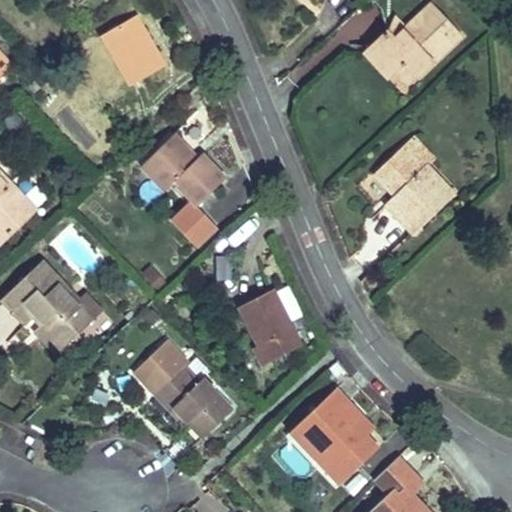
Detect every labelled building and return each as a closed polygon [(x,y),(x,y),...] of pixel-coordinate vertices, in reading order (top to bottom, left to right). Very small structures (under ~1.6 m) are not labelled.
[(431,4),(405,28),(394,39),(387,31),(370,48),(394,73),(404,63),(417,77),(461,36),(431,4)] [(130,84),(164,64),(137,17),(102,37),(130,84)] [(394,39),(405,28),(395,18),(387,31),(394,39)] [(394,73),(370,48),(364,53),(388,78),(394,73)] [(0,70),(4,75),(14,66),(0,51),(0,70)] [(404,63),(394,73),(407,87),(417,77),(404,63)] [(174,133),(145,161),(170,187),(174,182),(193,201),(197,206),(225,179),(202,153),(197,158),(174,133)] [(414,137),(405,147),(425,168),(427,165),(435,158),(414,137)] [(374,175),(394,197),(404,207),(395,216),(412,233),(454,193),(427,165),(425,168),(405,147),(374,175)] [(145,161),(141,166),(165,191),(170,187),(145,161)] [(0,243),(1,245),(31,216),(19,203),(24,198),(0,172),(0,243)] [(404,207),(394,197),(385,205),(395,216),(404,207)] [(36,211),(24,198),(19,203),(31,216),(36,211)] [(196,247),(217,227),(193,201),(172,221),(196,247)] [(235,247),(255,230),(247,221),(227,238),(235,247)] [(68,294),(71,290),(42,260),(2,299),(27,325),(32,320),(35,317),(42,324),(39,327),(62,350),(93,320),(68,294)] [(79,298),(71,290),(68,294),(93,320),(103,311),(85,293),(79,298)] [(239,308),(259,346),(266,362),(301,344),(274,290),(239,308)] [(32,320),(39,327),(42,324),(35,317),(32,320)] [(62,350),(39,327),(34,331),(57,355),(62,350)] [(134,372),(171,410),(174,407),(204,438),(233,410),(203,378),(198,382),(183,367),(188,363),(166,340),(134,372)] [(266,362),(259,346),(254,349),(262,364),(266,362)] [(346,413),(352,407),(335,389),(290,431),(340,484),(378,448),(346,413)] [(174,407),(171,410),(185,425),(188,422),(174,407)] [(346,413),(366,435),(373,429),(352,407),(346,413)] [(405,486),(413,495),(424,485),(398,457),(375,479),(388,493),(393,489),(397,493),(405,486)] [(428,511),(405,486),(397,493),(393,489),(368,511),(428,511)]
